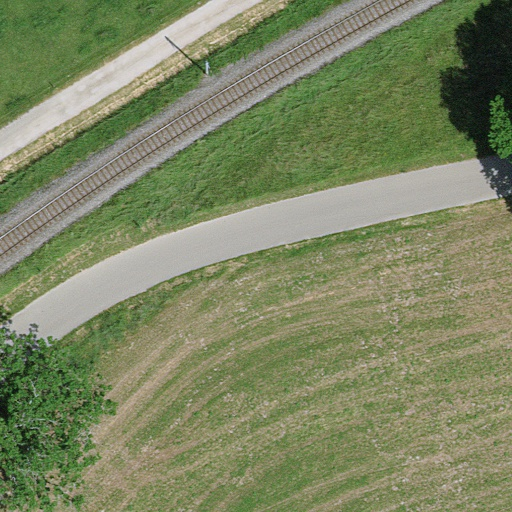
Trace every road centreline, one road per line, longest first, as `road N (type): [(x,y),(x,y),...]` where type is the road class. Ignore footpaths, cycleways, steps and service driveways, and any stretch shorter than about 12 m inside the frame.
road 1 (unclassified): [(511,177),(321,212),(84,299),(0,359)]
road 2 (track): [(0,150),(237,0)]
